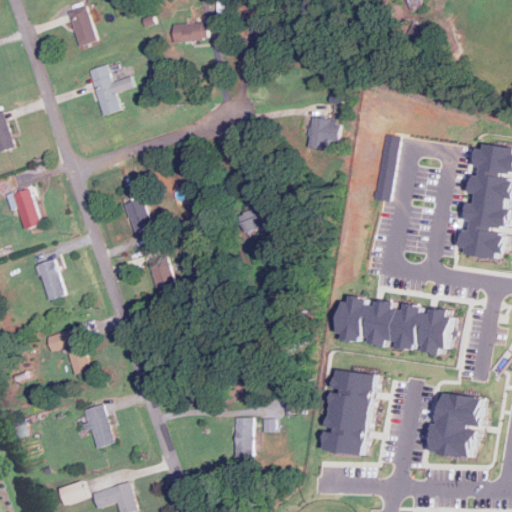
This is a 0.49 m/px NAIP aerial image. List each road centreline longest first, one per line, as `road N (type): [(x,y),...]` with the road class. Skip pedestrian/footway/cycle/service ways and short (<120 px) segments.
road 1 (residential): [(188,511),(16,0)]
road 2 (residential): [(511,282),(393,264),(408,149),(444,153),(430,270)]
road 3 (residential): [(326,479),(511,486)]
road 4 (residential): [(74,172),(232,115)]
road 5 (residential): [(393,511),(414,390)]
